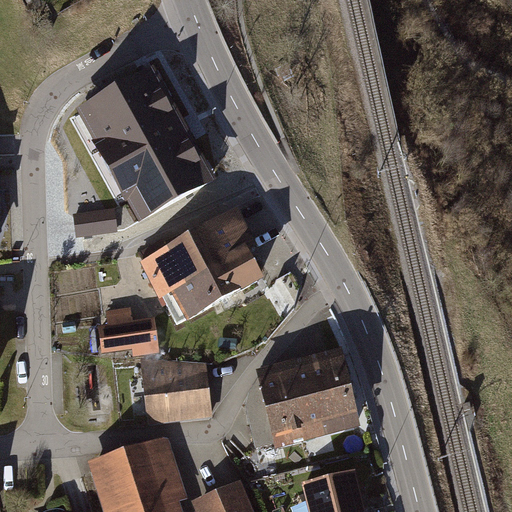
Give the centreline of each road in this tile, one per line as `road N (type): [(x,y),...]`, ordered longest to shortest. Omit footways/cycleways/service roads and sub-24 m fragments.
road 1 (residential): [(42,443),(33,146),(41,110),(64,83),(194,15)]
road 2 (residential): [(346,286),(308,310),(214,431),(42,443)]
road 3 (tertiary): [(346,286),(256,142),(194,15)]
road 4 (tertiary): [(419,511),(379,362),(346,286)]
